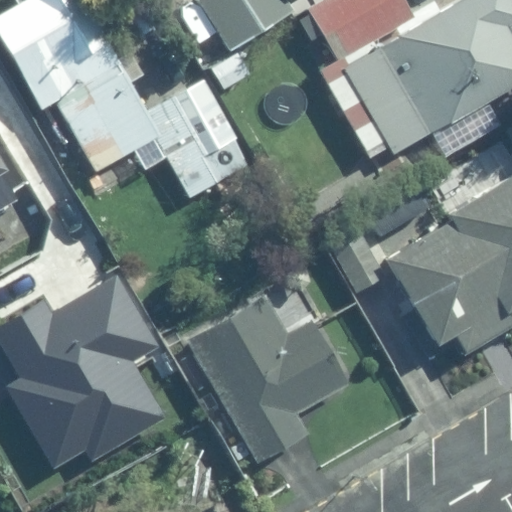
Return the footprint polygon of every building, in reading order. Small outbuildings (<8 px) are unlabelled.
[(140,111),(131,93),(81,0),(12,0),(0,6),(0,48),(32,109),(51,99),(90,172),(153,139),(184,197),(247,164),(202,79),(140,111)] [(191,0),(226,50),(229,49),(286,10),(279,0),(191,0)] [(408,15),(398,0),(319,0),(303,11),(334,61),(338,59),(408,15)] [(511,10),(506,0),(449,0),(317,75),(370,168),(429,134),(443,158),(494,129),(478,101),(511,81),(511,40),(511,39),(511,10)] [(0,161),(0,235),(6,232),(0,222),(0,210),(22,197),(0,161)] [(447,219),(379,259),(427,342),(447,331),(457,348),(511,315),(511,171),(443,212),(447,219)] [(43,225),(46,231),(73,278),(109,258),(79,205),(43,225)] [(329,250),(333,259),(352,292),(378,277),(355,235),(329,250)] [(181,339),(184,343),(253,464),(301,436),(289,416),(349,381),(319,329),(289,346),(259,294),(181,339)]
